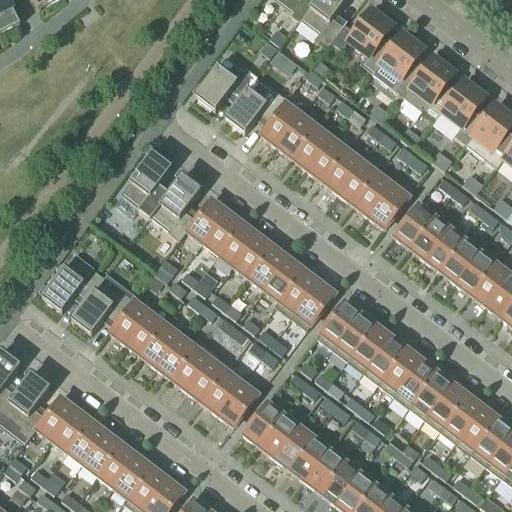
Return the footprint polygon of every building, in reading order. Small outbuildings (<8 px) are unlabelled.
[(0,0),(0,38),(18,30),(7,8),(18,3),(16,0),(0,0)] [(29,0),(36,14),(59,2),(57,0),(16,0),(18,3),(22,0),(29,0)] [(306,0),(274,0),(272,2),(289,15),(287,19),(298,28),(301,24),(300,24),(314,6),(314,5),(306,0)] [(331,24),(349,0),(348,0),(317,0),(314,5),(314,6),(300,24),(301,24),(319,38),(314,45),(325,53),(346,26),(345,26),(341,32),(331,24)] [(369,16),(346,46),(367,62),(362,69),(372,77),(391,52),(381,45),(391,32),(369,16)] [(372,77),(370,79),(371,80),(391,94),(401,102),(422,76),(412,68),(422,55),(400,39),(391,52),(372,77)] [(422,76),(401,102),(423,119),(432,126),(453,99),(443,92),(453,79),(431,63),(422,76)] [(244,74),(242,78),(225,65),(217,75),(215,73),(194,101),(214,117),(229,96),(239,104),(253,86),(253,87),(256,83),(244,74)] [(323,85),(331,75),(317,65),(310,75),(323,85)] [(315,92),(321,84),(309,75),(303,82),(315,92)] [(271,100),(253,87),(253,86),(239,104),(223,124),(243,139),(259,119),(268,126),(269,127),(283,109),(286,105),(274,97),(271,100)] [(453,99),(432,126),(463,150),(483,123),(474,116),(484,103),(462,87),(453,99)] [(328,108),(334,101),(321,92),(316,99),(328,108)] [(346,123),(352,115),(340,106),(334,113),(346,123)] [(274,153),(299,121),(283,109),(269,127),(268,126),(264,132),(265,133),(259,141),(265,145),(264,145),(274,153)] [(381,129),(389,119),(375,109),(368,119),(381,129)] [(483,123),(463,150),(495,174),(500,167),(499,166),(511,149),(511,144),(505,139),(511,129),(511,124),(493,110),(483,123)] [(358,132),(364,124),(352,115),(346,123),(358,132)] [(290,164),(314,132),(299,121),(274,153),(285,161),(286,161),(290,164)] [(377,146),(383,138),(371,129),(365,137),(377,146)] [(305,176),(330,144),(314,132),(290,164),(295,168),(305,176)] [(412,153),(420,143),(406,132),(399,143),(412,153)] [(389,155),(395,148),(383,138),(377,146),(389,155)] [(321,188),(345,156),(330,144),(305,176),(316,184),(321,188)] [(511,149),(499,166),(500,167),(511,175),(511,149)] [(407,169),(413,162),(401,152),(395,160),(407,169)] [(336,200),(361,168),(345,156),(321,188),(326,191),(325,192),(336,200)] [(443,176),(451,166),(437,156),(430,166),(443,176)] [(122,199),(113,210),(131,224),(137,216),(148,224),(151,221),(151,220),(164,202),(154,195),(170,175),(150,159),(128,187),(130,189),(122,199)] [(419,179),(425,171),(413,162),(407,169),(419,179)] [(351,211),(374,178),(361,168),(336,200),(346,208),(347,207),(351,211)] [(367,223),(394,186),(378,174),(374,178),(351,211),(356,214),(356,215),(367,223)] [(474,200),(482,190),(468,179),(461,190),(474,200)] [(164,202),(151,220),(151,221),(169,234),(166,238),(178,247),(185,237),(194,225),(193,225),(184,217),(199,197),(179,182),(164,202)] [(449,201),(455,193),(443,184),(437,191),(449,201)] [(383,235),(410,198),(394,186),(367,223),(377,231),(383,235)] [(461,210),(467,202),(455,193),(449,201),(461,210)] [(505,223),(511,214),(511,212),(499,203),(492,213),(505,223)] [(194,225),(185,237),(200,248),(224,216),(215,209),(215,210),(210,205),(199,220),(198,219),(193,225),(194,225)] [(408,254),(436,218),(420,205),(393,240),(391,242),(403,251),(408,254)] [(479,224),(485,217),(473,207),(467,215),(479,224)] [(224,216),(200,248),(215,260),(239,228),(236,226),(236,225),(224,216)] [(491,233),(497,226),(485,217),(479,224),(491,233)] [(423,266),(451,229),(436,218),(408,254),(413,258),(423,266)] [(239,228),(215,260),(229,271),(254,238),(246,233),(239,228)] [(439,277),(467,241),(451,229),(423,266),(434,274),(439,277)] [(510,247),(511,244),(511,237),(503,231),(498,238),(510,247)] [(254,238),(229,271),(244,282),(268,250),(267,249),(254,238)] [(454,289),(482,253),(467,241),(439,277),(443,281),(454,289)] [(268,250),(244,282),(258,293),(283,261),(276,256),(268,250)] [(469,301),(497,264),(482,253),(454,289),(464,297),(465,297),(469,301)] [(62,274),(41,302),(61,318),(76,297),(85,305),(86,305),(99,288),(100,288),(103,284),(91,275),(92,274),(75,261),(72,266),(64,276),(62,274)] [(283,261),(258,293),(276,307),(300,274),(297,272),(298,272),(283,261)] [(484,313),(511,276),(511,275),(497,264),(469,301),(474,304),(484,313)] [(173,279),(176,274),(164,265),(159,272),(171,281),(173,279)] [(159,272),(153,280),(165,289),(169,284),(171,281),(159,272)] [(276,307),(273,311),(290,324),(318,287),(307,279),(300,274),(276,307)] [(500,324),(511,308),(511,276),(484,313),(495,320),(500,324)] [(190,292),(196,285),(186,277),(180,284),(190,292)] [(204,303),(210,295),(196,285),(190,292),(204,303)] [(180,303),(185,296),(173,287),(167,294),(180,303)] [(318,287),(290,324),(306,336),(333,300),(328,295),(318,287)] [(85,305),(70,325),(90,340),(106,320),(115,327),(116,328),(133,306),(121,298),(118,301),(100,288),(99,288),(86,305),(85,305)] [(219,314),(225,307),(216,300),(211,308),(219,314)] [(198,317),(203,310),(192,301),(186,308),(198,317)] [(112,334),(108,338),(114,343),(124,350),(148,318),(133,306),(116,328),(115,327),(111,333),(112,334)] [(235,326),(240,318),(225,307),(219,314),(235,326)] [(349,311),(348,311),(343,307),(315,343),(331,355),(359,319),(349,311)] [(511,333),(511,308),(500,324),(505,328),(511,333)] [(210,326),(216,319),(203,310),(198,317),(210,326)] [(148,318),(124,350),(135,359),(139,362),(164,330),(148,318)] [(369,327),(370,327),(359,319),(331,355),(347,367),(374,331),(369,327)] [(253,340),(259,333),(247,323),(241,331),(253,340)] [(229,341),(234,333),(222,324),(217,332),(229,341)] [(164,330),(139,362),(144,366),(155,374),(179,342),(164,330)] [(379,334),(374,331),(347,367),(362,379),(390,342),(379,334)] [(241,350),(246,342),(234,333),(229,341),(241,350)] [(268,352),(274,344),(262,335),(256,343),(268,352)] [(179,342),(155,374),(165,382),(166,382),(170,385),(195,353),(179,342)] [(400,350),(390,342),(362,379),(377,390),(405,354),(400,350)] [(280,361),(286,353),(274,344),(268,352),(280,361)] [(259,365),(265,357),(253,347),(247,355),(259,365)] [(195,353),(170,385),(175,389),(186,398),(210,365),(195,353)] [(410,357),(409,357),(405,354),(377,390),(392,402),(420,365),(410,357)] [(3,392),(19,372),(0,357),(0,418),(0,417),(13,400),(13,399),(3,392)] [(271,373),(277,365),(265,357),(259,365),(271,373)] [(210,365),(186,398),(196,405),(201,409),(226,377),(224,376),(210,365)] [(431,373),(420,365),(392,402),(408,414),(436,377),(431,373)] [(310,383),(316,376),(304,367),(298,374),(310,383)] [(226,377),(201,409),(206,412),(205,413),(217,421),(244,384),(227,371),(224,376),(226,377)] [(440,381),(436,377),(408,414),(423,425),(451,389),(440,381)] [(325,395),(331,387),(319,378),(313,386),(325,395)] [(44,423),(43,422),(33,415),(48,394),(28,379),(13,399),(13,400),(0,417),(0,418),(0,434),(21,450),(23,449),(34,435),(44,423)] [(301,395),(306,388),(295,379),(289,386),(301,395)] [(244,384),(217,421),(226,429),(227,428),(232,432),(260,396),(244,384)] [(337,404),(343,397),(331,387),(325,395),(337,404)] [(313,405),(319,397),(306,388),(301,395),(313,405)] [(462,397),(451,389),(423,425),(439,437),(466,401),(462,397)] [(471,404),(466,401),(439,437),(454,449),(482,412),(471,404)] [(331,419),(337,411),(325,402),(319,410),(331,419)] [(356,418),(362,411),(349,402),(344,409),(356,418)] [(65,407),(64,407),(59,403),(48,417),(47,416),(43,422),(44,423),(34,435),(50,447),(75,414),(65,407)] [(242,438),(241,440),(253,449),(253,448),(258,452),(282,420),(283,421),(287,416),(269,403),(243,438),(242,438)] [(343,428),(349,420),(337,411),(331,419),(343,428)] [(368,427),(373,420),(362,411),(356,418),(368,427)] [(492,420),(482,412),(454,449),(469,460),(497,424),(492,420)] [(85,423),(86,423),(75,414),(50,447),(65,458),(90,426),(85,423)] [(282,420),(258,452),(262,455),(262,456),(273,464),(297,432),(283,421),(282,420)] [(383,439),(389,431),(377,422),(371,430),(383,439)] [(511,434),(502,427),(501,427),(497,424),(469,460),(485,472),(511,435),(511,434)] [(362,442),(368,434),(356,425),(350,433),(362,442)] [(95,430),(90,426),(65,458),(81,470),(105,438),(95,430)] [(297,432),(273,464),(283,472),(284,472),(288,475),(313,443),(297,432)] [(374,451),(380,443),(368,434),(362,442),(374,451)] [(511,435),(485,472),(500,483),(511,467),(511,435)] [(116,446),(105,438),(81,470),(96,482),(121,450),(116,446)] [(401,456),(406,448),(394,439),(388,446),(401,456)] [(313,443),(288,475),(293,479),(303,487),(328,455),(331,451),(316,440),(313,443),(313,444),(313,443)] [(395,463),(401,456),(388,446),(383,454),(395,463)] [(412,465),(418,457),(406,448),(401,456),(412,465)] [(126,453),(125,453),(121,450),(96,482),(112,494),(136,461),(126,453)] [(328,455),(303,487),(314,495),(319,498),(346,463),(337,456),(331,451),(328,455)] [(407,472),(412,465),(401,456),(395,463),(407,472)] [(433,477),(439,469),(426,460),(421,467),(433,477)] [(146,470),(147,469),(136,461),(112,494),(125,505),(127,506),(152,474),(146,470)] [(22,476),(26,471),(14,462),(8,470),(20,479),(22,476)] [(346,463),(319,498),(324,502),(323,502),(334,510),(359,478),(360,479),(360,478),(363,476),(346,463)] [(511,467),(500,483),(511,492),(511,467)] [(420,486),(426,478),(414,469),(408,477),(420,486)] [(445,486),(450,478),(439,469),(433,477),(445,486)] [(8,470),(2,477),(14,486),(18,481),(20,479),(8,470)] [(41,491),(46,483),(35,474),(29,482),(41,491)] [(156,476),(156,477),(152,474),(127,506),(125,505),(122,509),(125,511),(146,511),(167,485),(156,476)] [(359,478),(334,510),(336,511),(357,511),(374,490),(360,479),(359,478)] [(53,500),(59,493),(46,483),(41,491),(53,500)] [(439,500),(445,493),(432,483),(427,491),(439,500)] [(463,500),(469,492),(457,483),(451,490),(463,500)] [(29,501),(34,493),(22,484),(17,491),(29,501)] [(177,493),(167,485),(146,511),(171,511),(183,497),(177,493)] [(374,490),(357,511),(381,511),(390,502),(388,501),(374,490)] [(475,509),(481,501),(469,492),(463,500),(475,509)] [(451,509),(456,502),(445,493),(439,500),(451,509)] [(390,502),(381,511),(407,511),(409,511),(391,497),(388,501),(390,502)] [(43,511),(48,511),(53,507),(41,498),(35,505),(43,511)] [(68,511),(73,511),(77,507),(65,498),(60,505),(68,511)]
